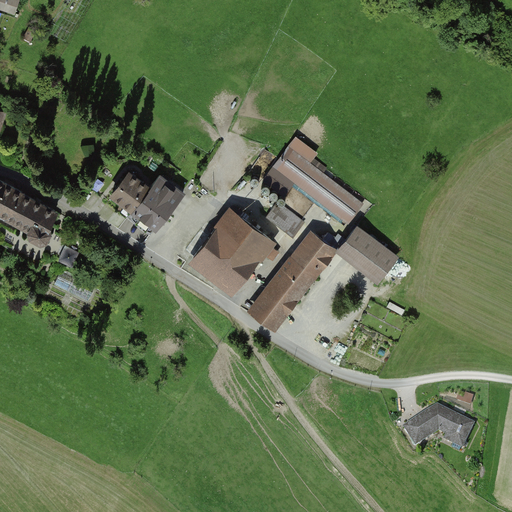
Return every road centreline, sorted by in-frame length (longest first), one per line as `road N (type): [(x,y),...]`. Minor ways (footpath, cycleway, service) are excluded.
road 1 (residential): [(0,170),(315,363),(367,382),(488,377)]
road 2 (track): [(237,311),(294,406),(380,511)]
